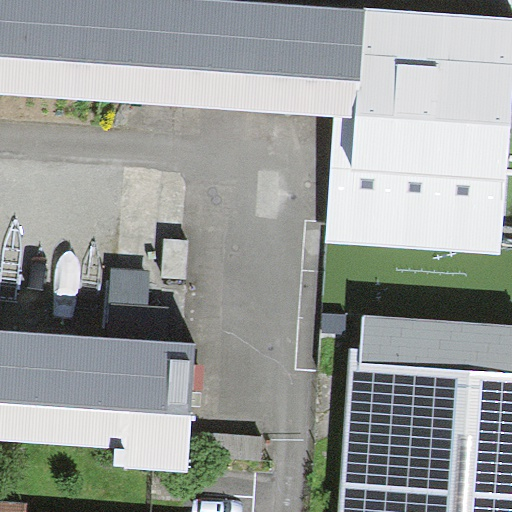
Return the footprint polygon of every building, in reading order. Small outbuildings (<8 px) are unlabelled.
[(511,102),(511,0),(365,0),(364,11),(200,0),(0,0),(0,95),(329,118),(321,238),(502,251),(511,102)] [(200,0),(364,11),(365,0),(200,0)] [(154,306),(155,276),(118,275),(115,339),(175,341),(176,307),(154,306)] [(353,349),(341,511),(511,511),(511,329),(367,319),(365,349),(353,349)] [(191,345),(0,331),(0,439),(116,448),(115,461),(183,466),(191,345)] [(28,511),(29,503),(0,500),(0,511),(28,511)]
